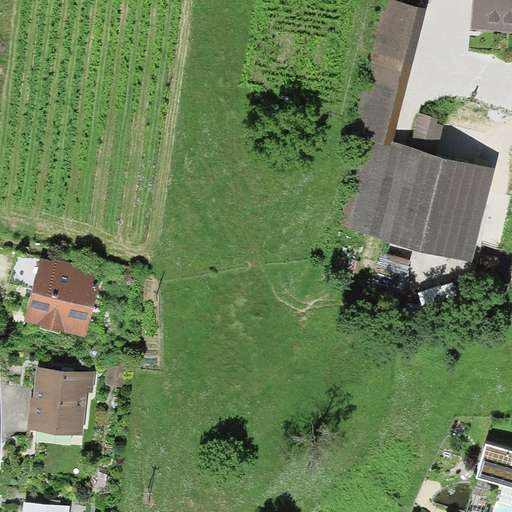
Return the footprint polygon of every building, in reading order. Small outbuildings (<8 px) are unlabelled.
[(373,136),(393,142),(426,9),(393,0),(386,0),(368,65),(378,68),(360,132),(373,136)] [(511,0),(473,0),(471,29),(511,31),(511,0)] [(410,146),(435,153),(445,119),(420,112),(410,146)] [(393,142),(373,136),(347,228),(471,262),(497,170),(435,153),(410,146),(393,142)] [(52,261),(40,258),(24,321),(41,325),(61,330),(85,337),(102,275),(79,269),(80,265),(52,258),(52,261)] [(60,333),(61,330),(41,325),(40,328),(60,333)] [(108,363),(107,386),(122,387),(124,363),(108,363)] [(30,395),(27,430),(84,436),(88,393),(93,393),(95,373),(37,367),(34,396),(30,395)] [(511,450),(486,443),(476,478),(511,488),(511,450)] [(69,511),(70,506),(24,502),(22,511),(69,511)]
